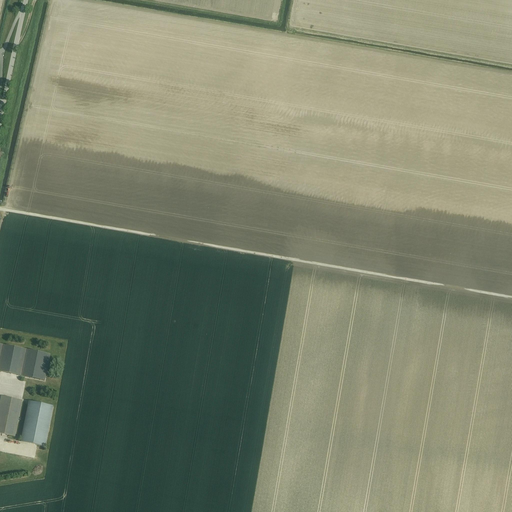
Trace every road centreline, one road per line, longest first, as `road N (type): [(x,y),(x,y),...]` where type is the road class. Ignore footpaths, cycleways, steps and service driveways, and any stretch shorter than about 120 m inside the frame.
road 1 (track): [(511,298),(0,209)]
road 2 (unclassified): [(0,118),(25,0)]
